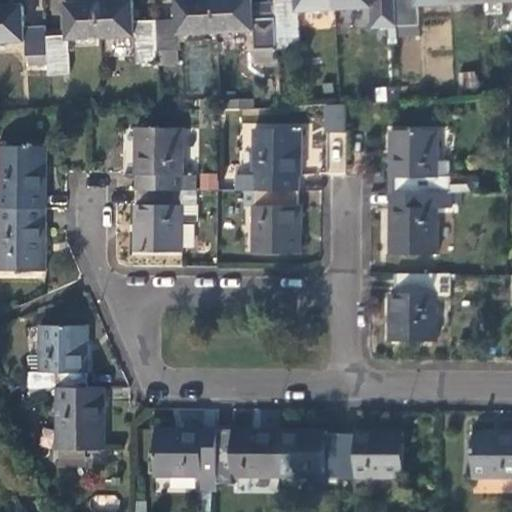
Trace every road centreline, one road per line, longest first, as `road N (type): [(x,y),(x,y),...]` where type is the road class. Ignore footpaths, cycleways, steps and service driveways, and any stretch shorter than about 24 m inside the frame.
road 1 (residential): [(98,279),(147,378),(341,383)]
road 2 (residential): [(341,293),(98,279)]
road 3 (residential): [(511,385),(341,383)]
